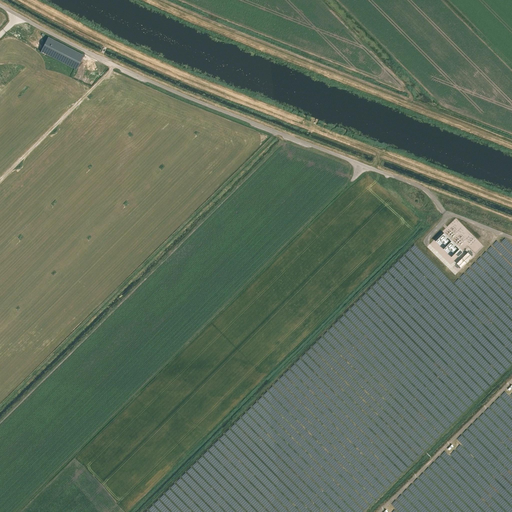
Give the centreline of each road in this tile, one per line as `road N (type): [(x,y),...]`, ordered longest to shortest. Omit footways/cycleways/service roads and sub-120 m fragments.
road 1 (unclassified): [(374,168),(120,67),(0,3)]
road 2 (track): [(378,511),(511,379)]
road 3 (track): [(374,168),(426,190),(444,212),(511,239)]
